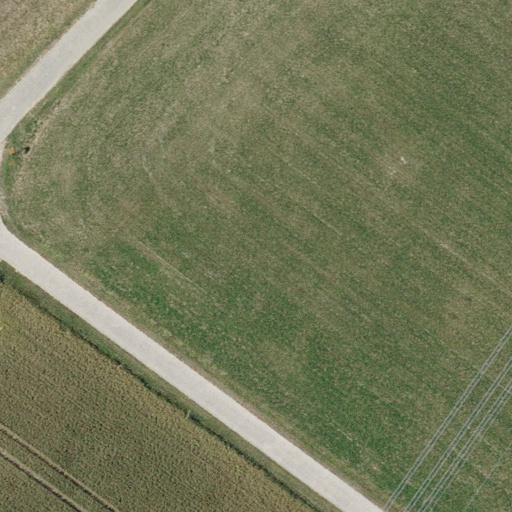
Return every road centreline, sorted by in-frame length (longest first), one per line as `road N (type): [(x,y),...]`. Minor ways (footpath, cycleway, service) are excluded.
road 1 (track): [(0,242),(362,511)]
road 2 (track): [(0,126),(121,0)]
